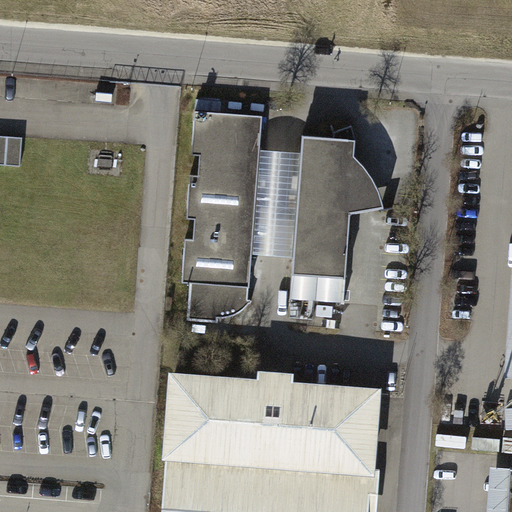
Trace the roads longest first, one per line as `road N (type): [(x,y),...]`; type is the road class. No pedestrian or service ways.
road 1 (unclassified): [(0,44),(511,80)]
road 2 (unknown): [(129,509),(142,54)]
road 3 (unknown): [(0,502),(129,509)]
